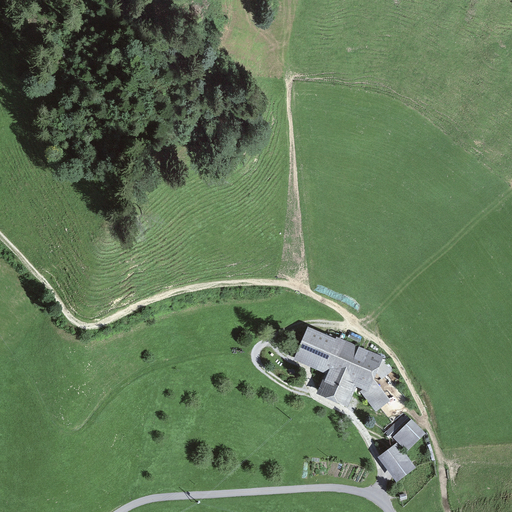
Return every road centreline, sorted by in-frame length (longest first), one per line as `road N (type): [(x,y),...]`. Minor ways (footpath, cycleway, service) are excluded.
road 1 (track): [(0,244),(71,326),(225,283),(283,283),(342,308),(352,326),(304,323),(256,349),(268,373),(313,393)]
road 2 (unclassified): [(119,511),(164,496),(326,487),(376,497),(389,511)]
road 3 (track): [(352,326),(393,354),(407,378),(441,466),(446,511)]
